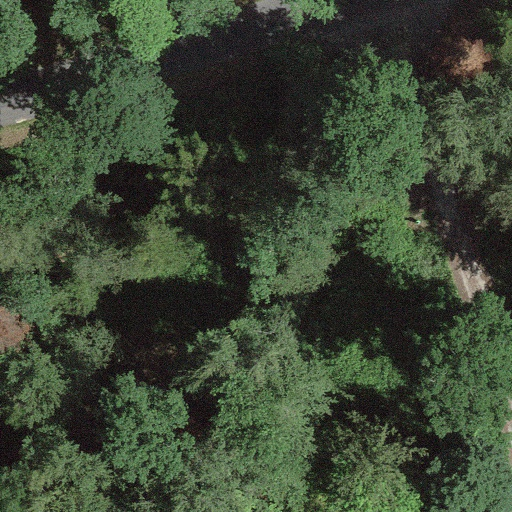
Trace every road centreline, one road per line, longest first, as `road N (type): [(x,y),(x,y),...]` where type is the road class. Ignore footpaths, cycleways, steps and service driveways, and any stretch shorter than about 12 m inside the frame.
road 1 (unclassified): [(511,491),(423,139),(371,0)]
road 2 (unclassified): [(336,0),(0,93)]
